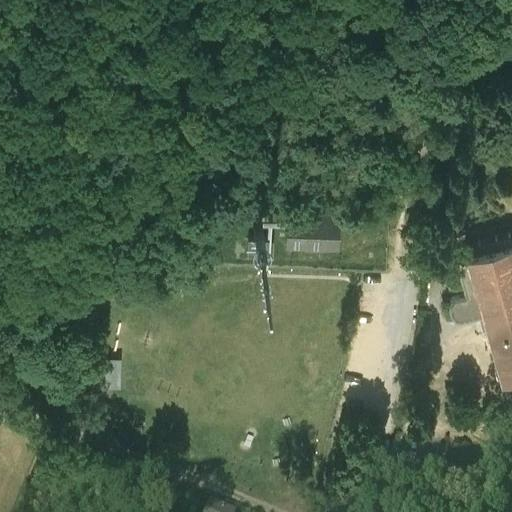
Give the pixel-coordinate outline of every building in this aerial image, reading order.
[(351,242),(351,226),(304,227),(304,243),(351,242)] [(272,237),(247,236),(246,252),(271,254),(272,237)] [(511,241),(458,257),(469,294),(457,297),(454,299),(453,302),(452,304),(452,307),(452,309),(454,312),(455,315),(459,317),(462,319),(486,312),(505,378),(511,376),(511,241)] [(269,255),(245,254),(245,264),(269,264),(269,255)] [(22,278),(33,302),(56,292),(45,268),(22,278)] [(118,354),(96,355),(97,387),(119,386),(118,354)]
